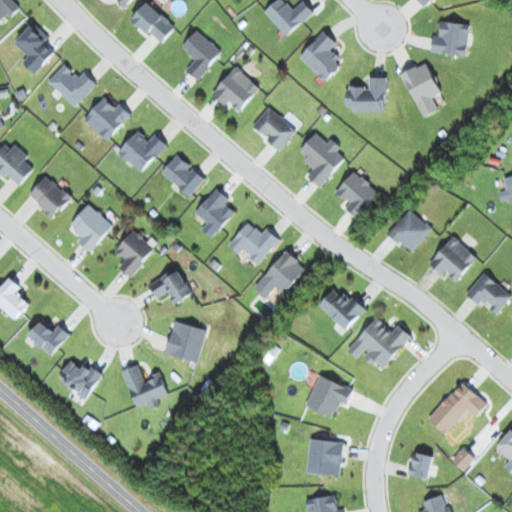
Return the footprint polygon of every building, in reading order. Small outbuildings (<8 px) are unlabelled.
[(0,0),(0,21),(8,14),(11,17),(21,8),(13,0),(0,0)] [(276,0),(265,12),(288,36),(314,11),(303,0),(302,0),(293,9),(284,0),(276,0)] [(161,44),(176,27),(148,2),(133,18),(161,44)] [(433,36),(432,52),(467,56),(470,23),(441,21),(440,36),(433,36)] [(35,74),(56,52),(45,42),(49,37),(34,23),(15,43),(28,56),(23,62),(35,74)] [(183,47),(195,58),(185,70),(199,80),(223,51),(197,30),(183,47)] [(300,56),(326,81),(343,63),(330,50),(337,42),(324,30),(300,56)] [(442,93),(428,61),(403,72),(423,117),(439,110),(433,97),(442,93)] [(76,107),(98,84),(84,71),(79,76),(65,63),(48,81),(76,107)] [(213,92),(237,114),(261,88),(237,66),(213,92)] [(387,77),(370,77),(370,87),(347,87),(347,106),(354,106),(354,112),(387,111),(387,77)] [(120,103),(117,107),(105,96),(85,118),(108,140),(132,114),(120,103)] [(267,136),(264,139),(278,152),(297,131),(270,106),(253,125),(267,136)] [(141,173),(168,144),(156,133),(149,140),(139,130),(119,151),(141,173)] [(301,151),(308,157),(305,161),(312,167),(306,175),(321,188),(346,158),(338,151),(341,147),(332,139),(329,143),(316,132),(301,151)] [(8,140),(0,149),(0,169),(19,186),(34,168),(25,160),(28,157),(8,140)] [(192,196),(205,178),(190,167),(191,165),(176,154),(162,174),(192,196)] [(380,192),(354,171),(337,191),(350,203),(346,208),(358,218),(380,192)] [(72,196),(47,175),(29,196),(55,217),(72,196)] [(511,175),(505,176),(508,190),(500,191),(502,202),(511,200),(511,175)] [(196,214),(207,222),(202,229),(214,238),(234,210),(226,204),(230,197),(215,187),(196,214)] [(114,224),(88,204),(70,227),(82,236),(78,241),(92,252),(114,224)] [(389,232),(411,253),(433,229),(411,209),(389,232)] [(267,227),(262,233),(250,222),(229,244),(240,254),(243,250),(258,264),(281,240),(267,227)] [(132,277),(155,247),(133,230),(117,251),(127,259),(120,268),(132,277)] [(446,271),(457,281),(478,258),(454,236),(429,263),(442,275),(446,271)] [(277,287),(284,294),(307,269),(288,251),(255,286),(267,297),(277,287)] [(157,298),(170,292),(175,303),(192,295),(179,269),(150,283),(157,298)] [(511,297),(511,296),(486,272),(467,293),(480,305),(483,302),(497,314),(511,297)] [(17,291),(21,287),(11,277),(0,289),(0,304),(16,319),(30,304),(17,291)] [(366,310),(346,291),(341,296),(334,289),(319,305),(346,330),(366,310)] [(383,369),(412,336),(399,324),(393,331),(377,317),(348,350),(359,359),(364,353),(383,369)] [(29,336),(53,355),(70,334),(59,324),(55,329),(43,319),(29,336)] [(165,353),(198,362),(207,329),(174,320),(165,353)] [(102,378),(74,357),(58,379),(85,400),(102,378)] [(122,371),(137,408),(149,403),(151,409),(161,405),(159,399),(169,394),(161,373),(145,380),(138,364),(122,371)] [(334,418),(341,402),(347,404),(354,389),(321,374),(307,406),(334,418)] [(430,418),(446,434),(469,409),(477,416),(489,404),(464,381),(430,418)] [(511,429),(497,448),(510,459),(505,466),(511,471),(511,429)] [(308,473),(342,475),(344,441),(310,439),(308,473)] [(464,470),(476,458),(465,447),(453,460),(464,470)] [(411,475),(430,478),(434,455),(414,452),(411,475)] [(426,509),(418,511),(452,511),(450,506),(447,507),(442,494),(423,502),(426,509)] [(345,511),(345,509),(338,510),(337,495),(308,498),(309,511),(345,511)]
